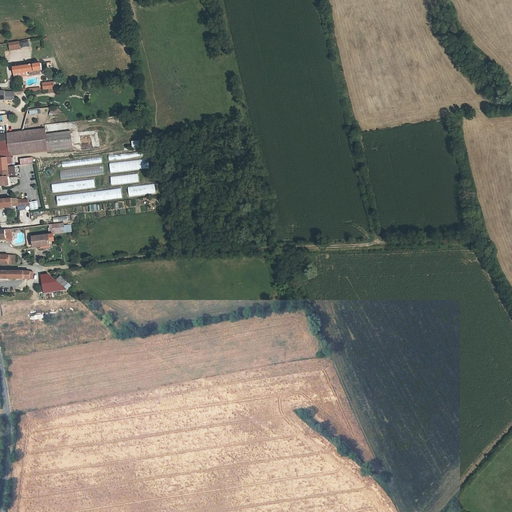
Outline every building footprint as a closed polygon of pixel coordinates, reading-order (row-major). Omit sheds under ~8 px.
[(9,51),(19,49),(18,41),(8,43),(9,51)] [(13,76),(27,73),(40,70),(39,64),(13,69),(13,76)] [(73,149),(71,132),(46,135),(46,129),(6,134),(7,140),(8,157),(73,149)] [(0,160),(8,159),(8,157),(7,140),(0,141),(0,160)] [(21,159),(22,165),(33,164),(32,157),(21,159)] [(63,166),(103,162),(103,157),(62,161),(63,166)] [(0,160),(0,169),(9,168),(9,164),(13,163),(13,158),(8,159),(0,160)] [(111,172),(150,169),(150,160),(110,163),(111,172)] [(61,169),(62,178),(104,175),(104,166),(61,169)] [(0,187),(10,186),(9,178),(16,177),(15,167),(9,168),(0,169),(0,187)] [(139,174),(111,176),(112,185),(140,183),(139,174)] [(53,192),(96,188),(95,179),(52,183),(53,192)] [(58,205),(123,199),(122,188),(57,195),(58,205)] [(0,208),(17,206),(16,199),(0,199),(0,208)] [(38,202),(30,202),(30,210),(39,210),(38,202)] [(0,230),(0,239),(6,239),(12,238),(11,232),(14,231),(14,229),(5,230),(0,230)] [(51,243),(50,240),(49,234),(34,236),(35,247),(42,246),(42,244),(51,243)] [(0,270),(0,280),(10,280),(32,279),(32,271),(28,270),(0,270)] [(41,275),(42,282),(53,281),(52,274),(41,275)] [(68,290),(72,286),(61,276),(57,280),(68,290)] [(35,334),(35,342),(47,342),(47,333),(35,334)]
